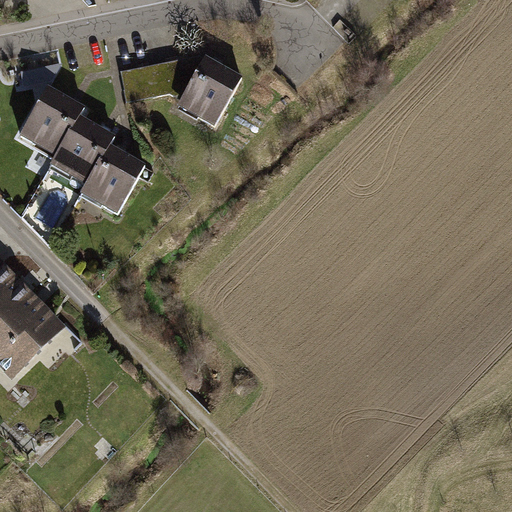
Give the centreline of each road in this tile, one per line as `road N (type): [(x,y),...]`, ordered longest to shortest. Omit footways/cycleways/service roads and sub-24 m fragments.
road 1 (residential): [(304,36),(262,12),(192,6),(0,47)]
road 2 (track): [(292,511),(104,322)]
road 3 (residential): [(0,212),(104,322)]
